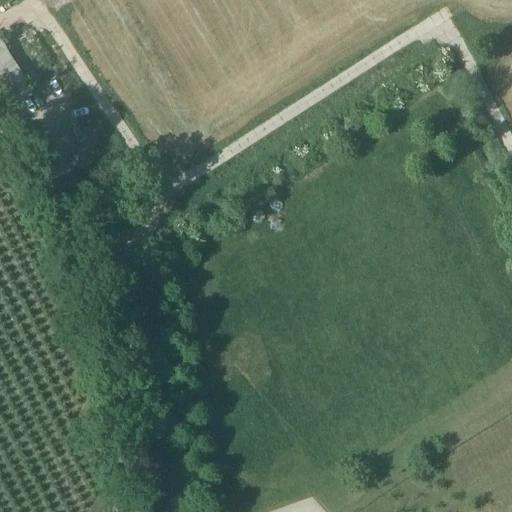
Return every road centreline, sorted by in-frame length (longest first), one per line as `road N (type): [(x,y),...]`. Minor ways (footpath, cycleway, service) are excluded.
road 1 (track): [(4,138),(65,111),(40,46),(110,18),(130,19),(170,85),(191,153),(219,158),(406,37),(446,30),(511,153)]
road 2 (track): [(0,130),(92,291),(122,444),(119,511)]
